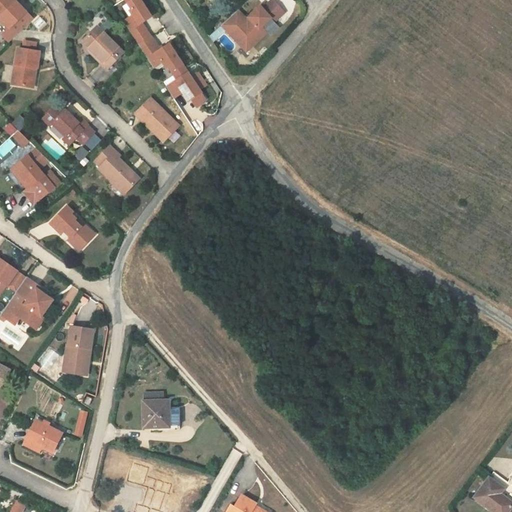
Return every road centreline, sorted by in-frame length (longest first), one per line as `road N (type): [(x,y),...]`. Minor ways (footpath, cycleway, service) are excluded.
road 1 (unclassified): [(511,329),(326,218),(269,164),(235,104)]
road 2 (residential): [(115,299),(302,511)]
road 3 (residential): [(51,0),(61,16),(68,75),(171,178)]
road 4 (unclassified): [(115,299),(118,326),(80,506)]
road 5 (unclassified): [(171,178),(130,235),(113,274),(115,299)]
road 6 (residential): [(0,224),(115,299)]
road 7 (unclassified): [(320,7),(235,104)]
road 8 (residential): [(170,0),(235,104)]
